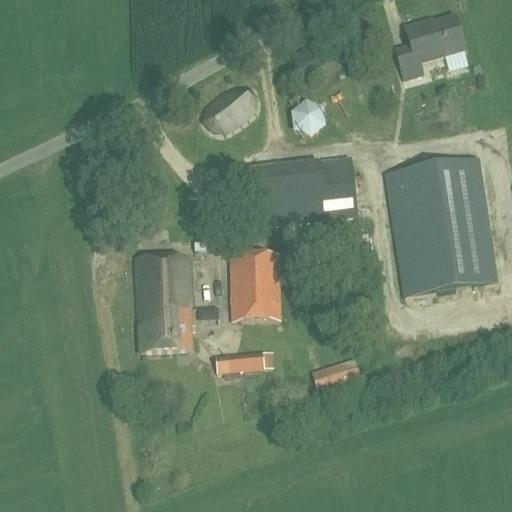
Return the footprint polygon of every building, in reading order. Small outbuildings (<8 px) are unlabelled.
[(465,54),(455,20),(421,29),(420,26),(404,31),(410,49),(395,54),(403,82),(423,77),(420,67),(465,54)] [(291,60),(301,77),(336,57),(326,40),(291,60)] [(250,92),(237,94),(207,115),(204,128),(213,138),(226,138),(256,116),(259,102),(250,92)] [(317,142),(329,123),(311,111),(298,130),(317,142)] [(191,164),(179,170),(192,194),(204,188),(191,164)] [(317,201),(255,208),(258,233),(356,222),(351,182),(349,164),(331,166),(333,184),(315,186),(317,201)] [(386,177),(404,302),(471,293),(451,168),(386,177)] [(280,324),(278,258),(230,259),(232,325),(280,324)] [(192,354),(188,261),(136,262),(140,356),(192,354)] [(208,311),(220,309),(217,287),(205,288),(208,311)] [(271,357),(263,358),(263,356),(215,361),(218,378),(264,374),(274,373),(271,357)] [(374,366),(376,379),(395,377),(393,363),(374,366)] [(318,396),(361,384),(355,365),(312,376),(318,396)]
